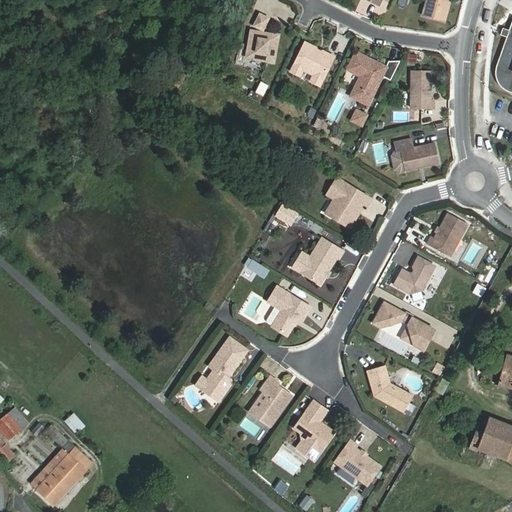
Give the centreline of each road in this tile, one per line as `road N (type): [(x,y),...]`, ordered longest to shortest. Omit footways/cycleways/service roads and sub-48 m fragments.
road 1 (residential): [(474,181),(410,200),(312,379)]
road 2 (residential): [(467,46),(374,31),(311,0)]
road 3 (residential): [(474,181),(463,118),(467,46)]
